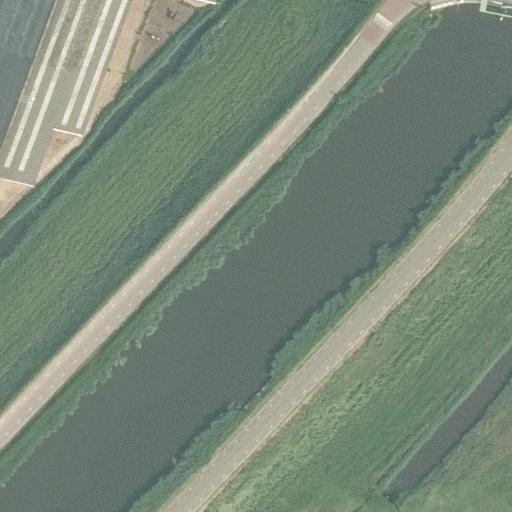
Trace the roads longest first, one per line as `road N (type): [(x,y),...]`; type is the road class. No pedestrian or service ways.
road 1 (unclassified): [(0,440),(399,0)]
road 2 (unclassified): [(175,511),(511,151)]
